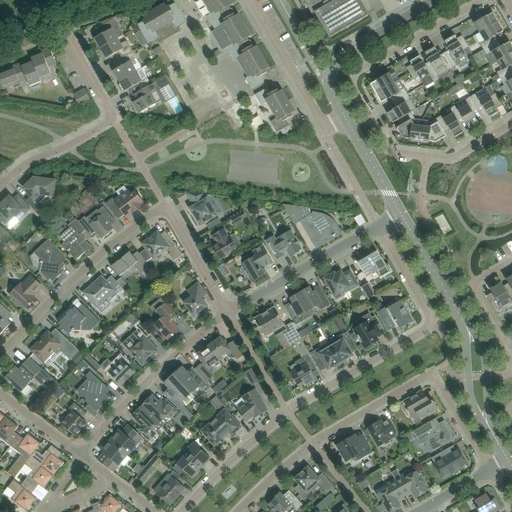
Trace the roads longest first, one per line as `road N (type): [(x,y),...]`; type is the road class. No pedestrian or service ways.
road 1 (residential): [(511,126),(447,160),(391,153),(355,95),(357,74),(480,0)]
road 2 (residential): [(0,362),(68,285),(166,205),(230,310)]
road 3 (residential): [(0,187),(22,165),(112,118),(61,20),(111,0)]
road 4 (residential): [(381,227),(430,325),(286,410)]
road 5 (tertiary): [(507,461),(483,420),(472,340),(400,216)]
road 6 (residential): [(313,443),(431,373),(490,472)]
road 7 (residential): [(80,455),(139,388),(230,310)]
road 8 (residential): [(230,310),(381,227)]
road 9 (residential): [(344,118),(325,129),(248,0)]
road 10 (residential): [(181,511),(286,410)]
road 11 (tertiary): [(344,118),(332,94),(334,66),(398,22)]
road 12 (residential): [(511,364),(473,293),(476,283),(511,263)]
